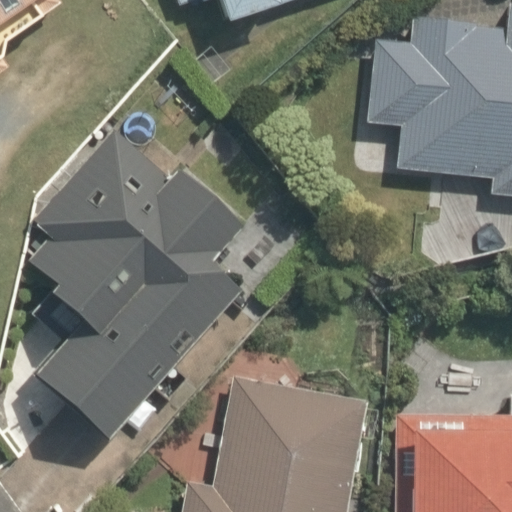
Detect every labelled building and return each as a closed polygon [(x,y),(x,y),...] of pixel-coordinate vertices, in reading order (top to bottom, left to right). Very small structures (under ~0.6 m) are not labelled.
[(0,0),(0,69),(4,67),(0,61),(0,50),(2,42),(57,4),(53,0),(0,0)] [(192,0),(215,0),(223,21),(285,0),(174,0),(177,5),(192,0)] [(487,195),(511,196),(511,6),(504,5),(502,29),(474,26),(474,23),(409,17),(407,43),(373,39),(365,122),(398,125),(394,168),(489,176),(487,195)] [(42,358),(117,425),(172,363),(161,353),(184,328),(194,337),(235,291),(201,260),(234,224),(174,171),(168,179),(112,129),(43,206),(47,209),(33,225),(44,235),(24,258),(52,283),(45,292),(76,320),(42,358)] [(339,511),(360,401),(230,377),(209,487),(185,482),(178,511),(134,511),(123,510),(122,511),(339,511)] [(511,511),(511,391),(507,395),(507,415),(393,414),(391,511),(511,511)]
